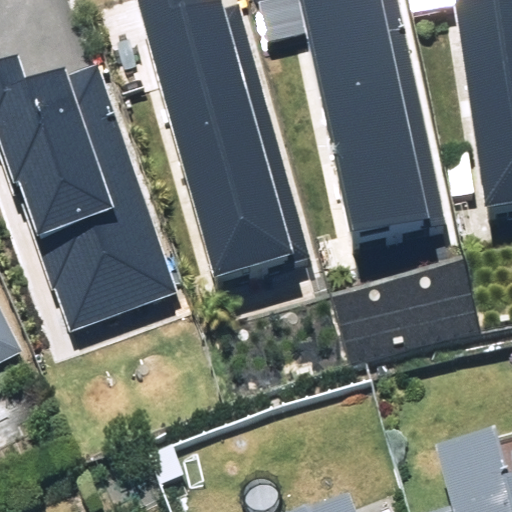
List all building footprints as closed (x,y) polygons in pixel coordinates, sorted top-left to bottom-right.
[(302,0),(358,246),(447,227),(396,0),(302,0)] [(511,0),(455,0),(486,209),(511,204),(511,0)] [(239,19),(147,47),(218,283),(310,255),(239,19)] [(51,67),(0,85),(0,170),(65,348),(192,301),(108,74),(60,92),(51,67)] [(0,378),(25,365),(0,318),(0,378)] [(428,511),(511,511),(511,475),(511,476),(498,428),(435,444),(451,506),(428,511)] [(358,511),(350,492),(298,511),(358,511)]
